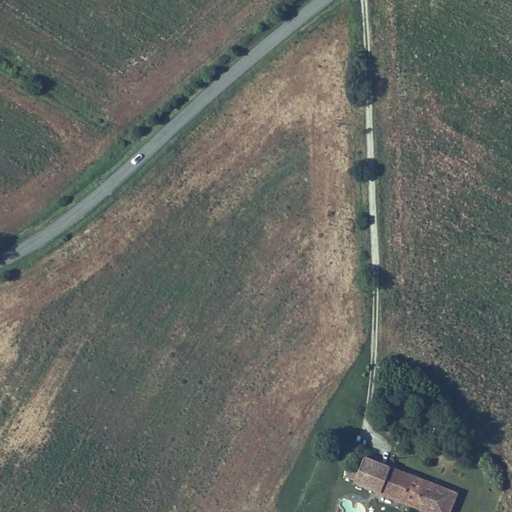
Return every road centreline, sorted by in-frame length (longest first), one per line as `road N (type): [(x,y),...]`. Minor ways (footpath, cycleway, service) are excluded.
road 1 (tertiary): [(323,0),(64,222),(0,261)]
road 2 (track): [(375,330),(276,511)]
